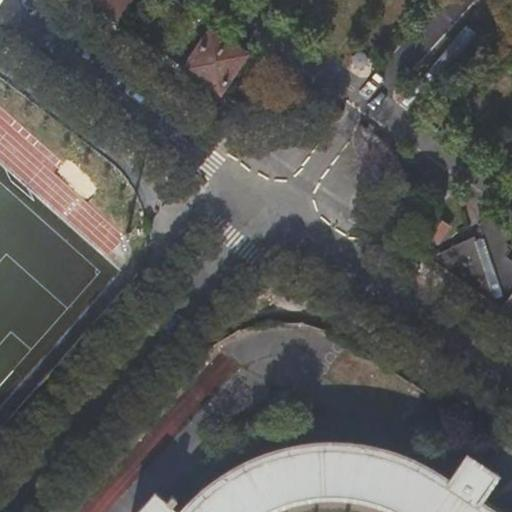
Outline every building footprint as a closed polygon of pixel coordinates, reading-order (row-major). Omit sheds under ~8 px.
[(86,0),(116,20),(131,0),(86,0)] [(220,91),(246,54),(213,32),(194,59),(171,43),(163,53),(220,91)] [(366,65),(368,59),(366,54),(361,51),(355,54),(353,59),(355,65),(360,67),(366,65)] [(441,243),(452,228),(436,217),(425,232),(441,243)] [(499,276),(473,258),(459,278),(485,296),(499,276)] [(511,292),(502,307),(511,314),(511,292)] [(498,511),(481,501),(499,475),(465,452),(447,477),(397,451),(359,441),(320,439),(272,447),(237,461),(193,492),(174,511),(168,506),(174,500),(169,495),(162,501),(151,491),(131,511),(273,511),(289,506),(327,501),(353,503),(378,511),(498,511)]
